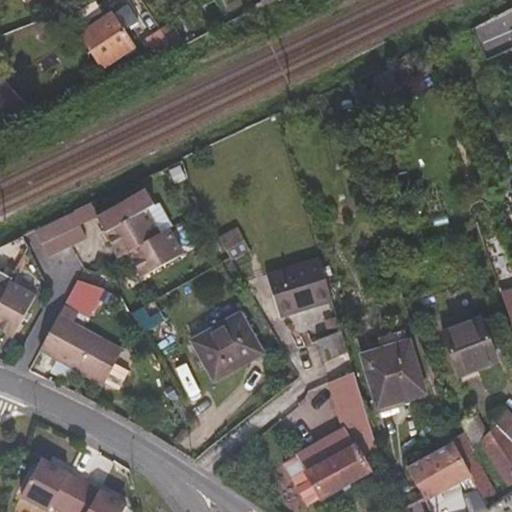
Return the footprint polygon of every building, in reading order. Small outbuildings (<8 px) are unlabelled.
[(101,68),(137,46),(116,13),(81,34),(101,68)] [(159,18),(153,22),(171,47),(180,40),(174,32),(171,34),(159,18)] [(392,93),(415,82),(407,65),(384,76),(392,93)] [(0,92),(14,107),(23,100),(0,74),(0,92)] [(14,107),(30,125),(41,119),(23,100),(14,107)] [(99,215),(108,230),(121,255),(129,251),(144,275),(184,252),(171,228),(162,233),(148,208),(157,203),(149,189),(126,202),(126,200),(99,215)] [(85,208),(90,219),(99,215),(94,204),(85,208)] [(97,234),(85,208),(46,227),(60,252),(97,234)] [(277,320),(318,306),(305,265),(264,279),(277,320)] [(35,294),(11,282),(7,291),(0,287),(0,328),(16,336),(35,294)] [(511,291),(501,295),(511,325),(511,291)] [(217,383),(263,354),(241,317),(194,344),(217,383)] [(108,343),(58,318),(41,352),(92,376),(93,374),(107,381),(117,361),(102,354),(108,343)] [(458,377),(493,364),(478,323),(443,335),(458,377)] [(351,367),(344,345),(340,330),(329,334),(334,348),(318,353),(325,375),(351,367)] [(412,347),(400,352),(399,359),(400,366),(366,380),(383,425),(435,403),(412,347)] [(354,376),(331,386),(343,425),(351,423),(355,436),(350,439),(348,434),(299,462),(323,505),(373,477),(357,451),(374,441),(360,393),(354,376)] [(511,441),(511,414),(509,411),(496,426),(511,441)] [(475,443),(487,434),(480,414),(458,423),(463,436),(463,437),(470,448),(475,443)] [(511,441),(496,426),(487,434),(475,443),(507,489),(511,486),(511,441)] [(473,453),(470,448),(463,437),(449,443),(451,448),(407,471),(426,502),(470,477),(462,462),(473,453)] [(470,477),(484,501),(497,494),(473,453),(462,462),(470,477)] [(64,511),(81,481),(38,458),(19,494),(46,509),(49,503),(64,511)] [(81,481),(64,511),(118,511),(123,503),(81,481)]
